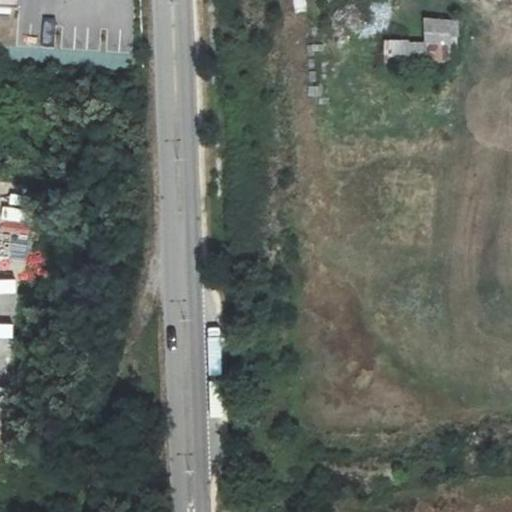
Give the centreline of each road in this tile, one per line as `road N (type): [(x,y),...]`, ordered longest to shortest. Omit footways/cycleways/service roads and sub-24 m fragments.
road 1 (unclassified): [(192,511),(172,0)]
road 2 (track): [(182,256),(136,323),(95,511)]
